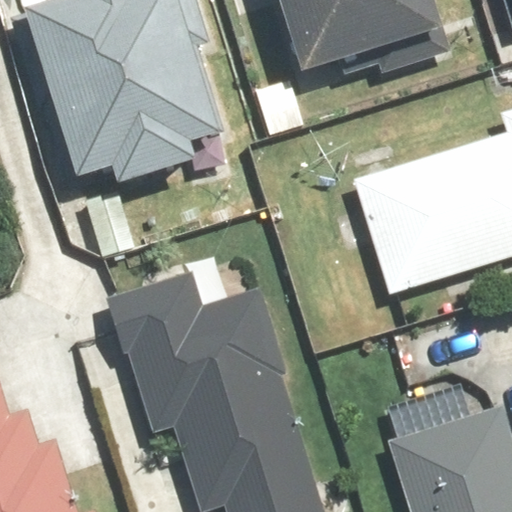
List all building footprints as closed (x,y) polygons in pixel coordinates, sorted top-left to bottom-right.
[(115,0),(12,32),(65,202),(222,154),(174,0),(115,0)] [(252,0),(283,100),(449,49),(433,0),(252,0)] [(511,0),(498,0),(509,35),(511,33),(511,0)] [(331,179),(365,290),(511,245),(511,97),(476,109),(483,132),(331,179)] [(120,201),(80,214),(98,271),(138,258),(120,201)] [(180,263),(82,292),(128,446),(154,439),(175,511),(316,511),(248,287),(192,304),(180,263)] [(0,511),(81,511),(77,497),(61,502),(29,397),(0,406),(0,511)] [(511,511),(511,501),(481,403),(367,438),(390,511),(511,511)]
